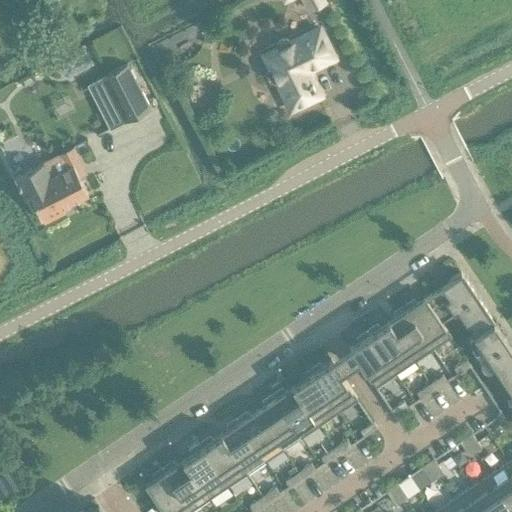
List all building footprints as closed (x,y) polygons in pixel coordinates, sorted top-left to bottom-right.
[(280,0),(283,4),(290,0),(300,0),(306,11),(327,1),(326,0),(280,0)] [(268,68),(266,72),(266,76),(268,79),(271,81),(275,82),(278,81),(291,107),(317,94),(306,71),(308,68),(331,56),(318,30),(292,42),(289,40),(286,38),(282,38),(279,40),(276,43),(276,46),(277,50),(276,50),(276,51),(272,65),(270,66),(271,66),(268,68)] [(126,64),(102,75),(124,120),(148,108),(126,64)] [(74,150),(49,163),(47,159),(16,176),(23,190),(26,189),(43,221),(61,211),(64,210),(62,206),(87,192),(75,170),(82,166),(74,150)] [(482,355),(486,353),(506,339),(460,272),(423,296),(440,321),(441,321),(457,310),(473,333),(469,336),(482,355)] [(441,321),(440,321),(423,296),(416,302),(414,300),(404,306),(432,348),(451,336),(441,321)] [(432,348),(404,306),(394,313),(395,315),(388,320),(414,360),(432,348)] [(414,360),(388,320),(379,326),(378,324),(367,331),(395,373),(414,360)] [(376,386),(395,373),(367,331),(357,338),(358,340),(349,347),(376,386)] [(486,353),(491,360),(511,346),(506,339),(486,353)] [(511,348),(511,346),(491,360),(511,391),(511,348)] [(454,367),(457,372),(458,373),(470,364),(466,358),(454,367)] [(309,370),(338,412),(358,398),(357,398),(331,359),(321,365),(320,363),(309,370)] [(331,359),(357,398),(358,398),(331,359)] [(292,385),(319,425),(338,412),(309,370),(299,377),(301,379),(292,385)] [(429,383),(433,389),(447,380),(443,374),(429,383)] [(433,389),(429,383),(416,392),(421,398),(433,389)] [(273,395),(301,437),(319,425),(292,385),(285,389),(284,387),(273,395)] [(256,409),(283,449),(301,437),(273,395),(263,402),(264,404),(256,409)] [(391,409),(395,415),(407,406),(403,400),(391,409)] [(237,419),(265,461),(283,449),(256,409),(248,414),(247,412),(237,419)] [(511,426),(502,411),(496,415),(506,430),(511,426)] [(220,433),(247,473),(265,461),(237,419),(227,426),(228,428),(220,433)] [(360,430),(364,435),(377,427),(373,421),(360,430)] [(465,436),(475,451),(481,447),(471,432),(465,436)] [(200,444),(228,485),(247,473),(220,433),(212,439),(210,437),(200,444)] [(475,451),(465,436),(459,440),(469,455),(475,451)] [(334,447),(338,453),(351,444),(347,438),(334,447)] [(182,458),(209,498),(228,485),(200,444),(190,451),(191,453),(182,458)] [(338,453),(334,447),(321,456),(325,462),(338,453)] [(163,468),(191,510),(209,498),(182,458),(175,464),(173,462),(163,468)] [(427,462),(437,476),(443,472),(433,458),(427,462)] [(511,467),(508,461),(490,473),(511,505),(511,467)] [(298,471),(302,477),(315,468),(311,462),(298,471)] [(437,476),(427,462),(421,465),(431,480),(437,476)] [(165,511),(188,511),(191,510),(163,468),(153,475),(154,477),(146,483),(165,511)] [(302,477),(298,471),(285,480),(289,486),(302,477)] [(511,511),(511,505),(490,473),(471,486),(488,511),(511,511)] [(391,486),(401,500),(407,496),(397,482),(391,486)] [(401,500),(391,486),(386,490),(396,504),(401,500)] [(488,511),(471,486),(452,498),(461,511),(488,511)] [(262,495),(266,501),(279,492),(275,487),(262,495)] [(266,501),(262,495),(249,504),(253,510),(266,501)] [(434,510),(435,511),(461,511),(452,498),(434,510)]
